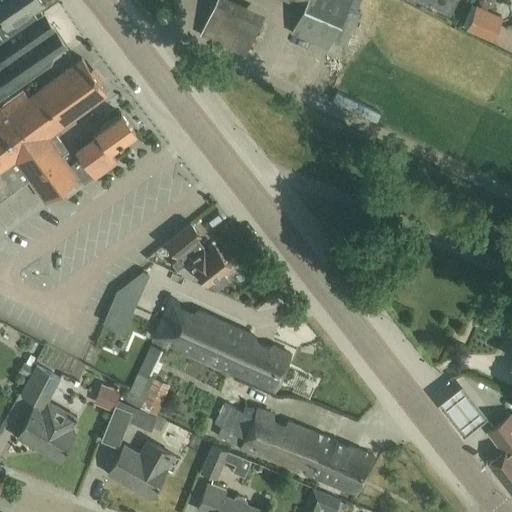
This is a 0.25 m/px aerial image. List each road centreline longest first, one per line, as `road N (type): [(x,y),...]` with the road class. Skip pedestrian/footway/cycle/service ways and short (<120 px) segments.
road 1 (tertiary): [(502,511),(251,194)]
road 2 (unclassified): [(511,277),(337,197),(291,184),(251,194)]
road 3 (tertiary): [(251,194),(102,0)]
